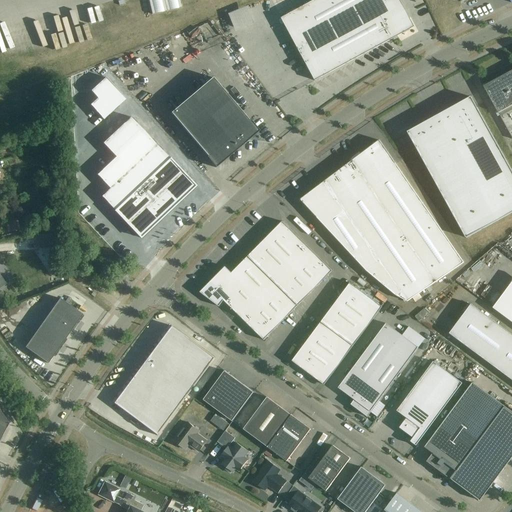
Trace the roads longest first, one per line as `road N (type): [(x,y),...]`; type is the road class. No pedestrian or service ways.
road 1 (unclassified): [(154,287),(251,188),(334,124),(511,25)]
road 2 (unclassified): [(154,287),(452,511)]
road 3 (unknown): [(340,393),(375,414),(430,346),(424,319),(396,308)]
road 4 (residential): [(102,441),(249,511)]
road 5 (unclassified): [(60,414),(154,287)]
road 6 (unknown): [(320,413),(340,393),(342,371),(396,308)]
